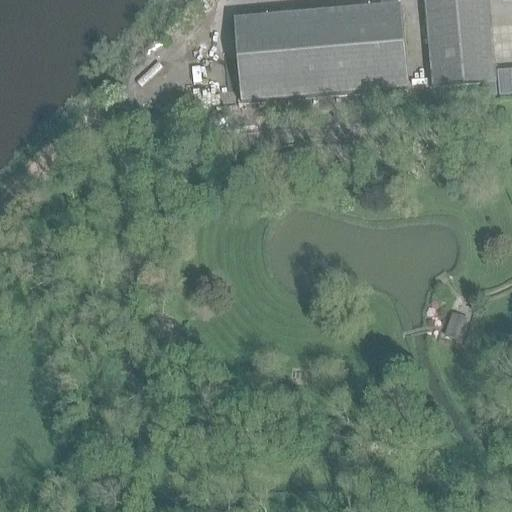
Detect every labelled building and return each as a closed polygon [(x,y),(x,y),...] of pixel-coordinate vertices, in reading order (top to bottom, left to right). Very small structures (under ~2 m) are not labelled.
[(497,83),(489,0),(425,0),(434,89),(497,83)] [(237,23),(244,107),(410,92),(403,8),(237,23)] [(511,72),(497,74),(499,98),(511,96),(511,72)] [(295,153),(274,158),(281,181),(301,176),(295,153)] [(445,339),(463,344),(470,321),(452,316),(445,339)]
